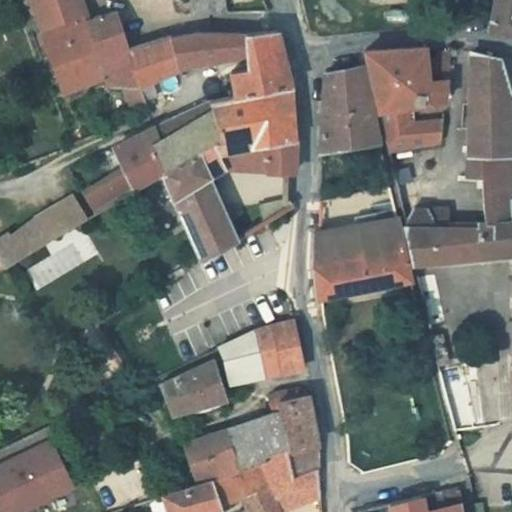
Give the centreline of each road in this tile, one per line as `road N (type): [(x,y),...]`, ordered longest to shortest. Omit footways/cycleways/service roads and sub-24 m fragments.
road 1 (residential): [(294,40),(301,89),(291,266),(307,365)]
road 2 (residential): [(511,40),(294,40)]
road 3 (residential): [(307,365),(331,490)]
road 4 (residential): [(331,490),(449,462)]
